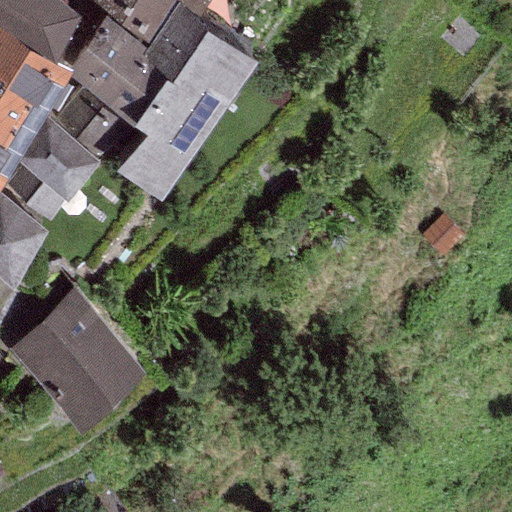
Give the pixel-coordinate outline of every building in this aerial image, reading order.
[(53,25),(10,0),(0,0),(0,155),(11,134),(44,84),(63,50),(71,36),(53,25)] [(10,0),(53,25),(67,0),(10,0)] [(95,0),(71,36),(65,48),(139,95),(145,87),(132,77),(162,35),(143,22),(147,16),(116,0),(95,0)] [(216,0),(158,0),(147,16),(143,22),(162,35),(132,77),(145,87),(139,95),(116,128),(161,160),(256,28),(216,0)] [(120,0),(147,16),(158,0),(120,0)] [(62,97),(44,84),(11,134),(28,140),(6,167),(52,194),(103,125),(131,100),(81,68),(62,97)] [(46,201),(0,171),(0,250),(11,257),(46,201)] [(71,275),(10,338),(80,405),(141,342),(71,275)]
